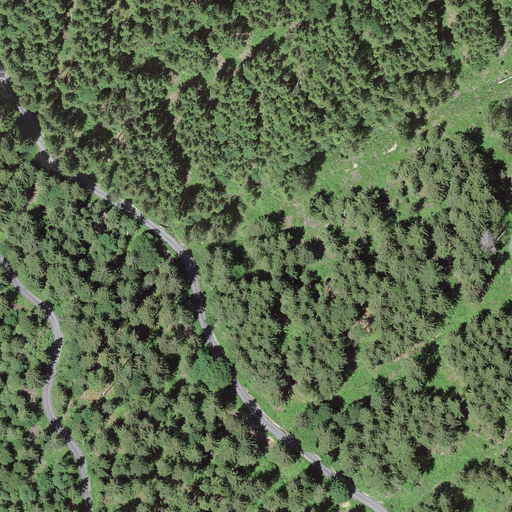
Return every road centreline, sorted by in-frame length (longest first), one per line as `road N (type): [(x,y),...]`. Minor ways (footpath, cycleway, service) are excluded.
road 1 (track): [(0,68),(53,155),(180,250),(210,341),(251,406),(382,511)]
road 2 (unclassified): [(0,261),(55,322),(46,404),(80,458),(88,511)]
